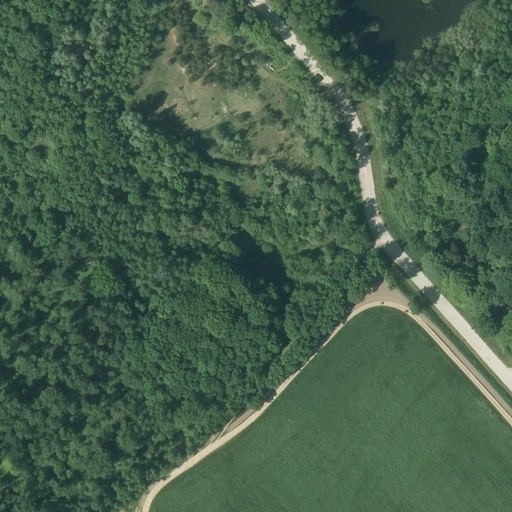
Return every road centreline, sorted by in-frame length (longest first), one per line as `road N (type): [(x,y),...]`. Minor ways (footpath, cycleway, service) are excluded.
road 1 (track): [(144,511),(151,488),(251,419),(366,304),(397,303),(418,317),(511,418)]
road 2 (track): [(380,232),(202,453)]
